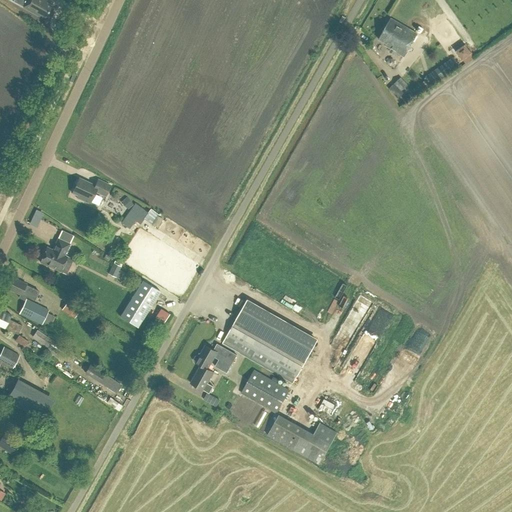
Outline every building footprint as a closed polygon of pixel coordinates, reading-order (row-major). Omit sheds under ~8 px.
[(45,17),(51,6),(40,0),(39,0),(26,0),(23,7),(39,15),(40,14),(45,17)] [(404,56),(417,33),(391,18),(378,40),(385,44),(385,45),(404,56)] [(463,61),(472,54),(465,44),(456,51),(463,61)] [(432,84),(460,65),(454,56),(426,75),(432,84)] [(402,103),(408,97),(402,90),(406,86),(399,78),(389,88),(402,103)] [(94,186),(78,178),(72,193),(78,195),(77,198),(89,203),(95,191),(105,196),(110,186),(97,180),(94,186)] [(127,197),(123,201),(129,208),(133,204),(127,197)] [(129,228),(135,220),(140,223),(143,218),(148,212),(147,212),(137,204),(122,223),(129,228)] [(31,205),(25,219),(31,222),(38,208),(31,205)] [(148,212),(143,218),(151,224),(152,224),(157,215),(158,213),(151,207),(147,212),(148,212)] [(32,223),(39,226),(46,212),(38,208),(32,223)] [(157,215),(152,224),(157,227),(163,219),(157,215)] [(46,247),(39,262),(59,271),(66,257),(63,255),(69,244),(57,238),(52,250),(46,247)] [(123,280),(126,273),(119,269),(121,266),(113,262),(108,273),(123,280)] [(33,300),(38,291),(25,285),(26,284),(11,277),(5,288),(19,295),(18,297),(24,300),(26,296),(33,300)] [(338,279),(332,293),(342,298),(349,284),(338,279)] [(133,294),(119,316),(137,327),(146,312),(153,303),(160,291),(142,280),(140,283),(133,294)] [(334,312),(339,299),(334,297),(329,310),(334,312)] [(41,324),(48,311),(48,310),(25,299),(18,313),(41,324)] [(75,317),(80,309),(68,301),(62,309),(75,317)] [(314,341),(244,301),(220,342),(291,382),(314,341)] [(163,322),(170,311),(163,307),(156,317),(163,322)] [(17,334),(21,325),(8,319),(10,314),(0,309),(0,326),(4,328),(17,334)] [(63,357),(68,350),(37,329),(32,336),(63,357)] [(28,342),(19,335),(15,341),(24,347),(28,342)] [(205,369),(205,368),(212,357),(228,366),(234,355),(214,343),(214,344),(216,345),(213,351),(203,345),(197,356),(195,355),(193,355),(191,359),(192,361),(193,362),(198,365),(205,369)] [(0,352),(0,362),(12,369),(19,356),(3,347),(0,352)] [(104,374),(90,364),(84,372),(99,382),(99,381),(117,393),(122,385),(104,374)] [(211,372),(205,368),(205,369),(198,365),(188,382),(201,389),(207,392),(211,386),(205,382),(211,372)] [(274,411),(287,389),(252,369),(239,391),(274,411)] [(213,396),(210,402),(216,406),(219,400),(213,396)] [(118,406),(121,401),(112,397),(109,402),(118,406)] [(42,420),(51,403),(42,398),(33,415),(42,420)] [(326,398),(321,406),(331,412),(336,403),(326,398)] [(337,419),(344,406),(337,403),(334,409),(336,410),(333,417),(337,419)] [(311,433),(277,413),(265,433),(317,463),(335,432),(317,422),(311,433)] [(4,435),(0,441),(0,442),(13,450),(17,443),(4,435)]
